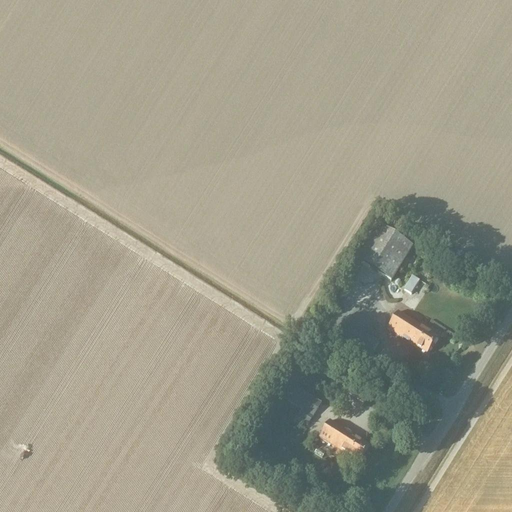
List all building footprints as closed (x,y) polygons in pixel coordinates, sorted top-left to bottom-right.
[(378,225),(356,260),(390,281),(412,247),(378,225)] [(366,275),(366,284),(374,285),(375,276),(366,275)] [(411,294),(419,281),(412,277),(404,290),(411,294)] [(427,354),(437,337),(397,312),(387,329),(402,338),(402,339),(409,343),(427,354)] [(352,326),(344,340),(370,356),(379,342),(352,326)] [(313,417),(321,403),(288,383),(279,397),(286,401),(284,404),(295,411),(298,408),(313,417)] [(354,389),(348,399),(361,407),(367,398),(354,389)] [(329,421),(318,438),(358,463),(369,446),(351,435),(352,434),(345,430),(344,430),(329,421)]
